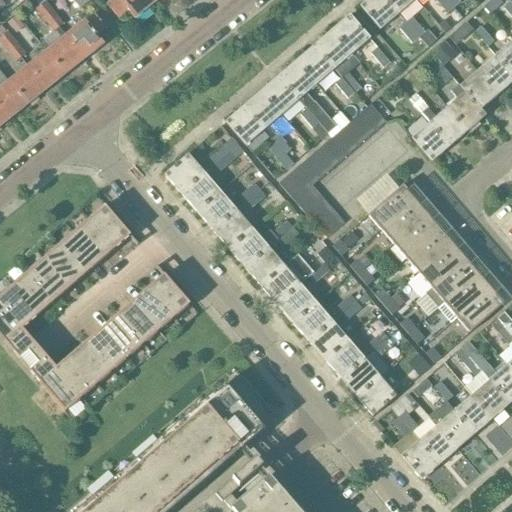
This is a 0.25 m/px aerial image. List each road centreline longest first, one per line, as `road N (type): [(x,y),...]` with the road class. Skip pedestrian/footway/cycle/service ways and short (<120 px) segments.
road 1 (residential): [(329,420),(81,125)]
road 2 (residential): [(81,125),(239,0)]
road 3 (residential): [(511,260),(482,225),(473,194),(511,155)]
road 4 (residential): [(333,511),(286,457),(329,420)]
road 5 (residential): [(408,511),(329,420)]
